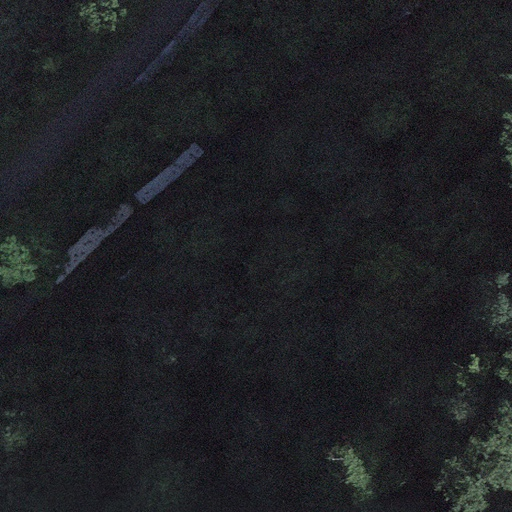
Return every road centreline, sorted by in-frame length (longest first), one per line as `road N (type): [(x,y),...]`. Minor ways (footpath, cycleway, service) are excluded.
road 1 (track): [(444,0),(309,71),(57,351),(0,369)]
road 2 (track): [(0,195),(192,0)]
